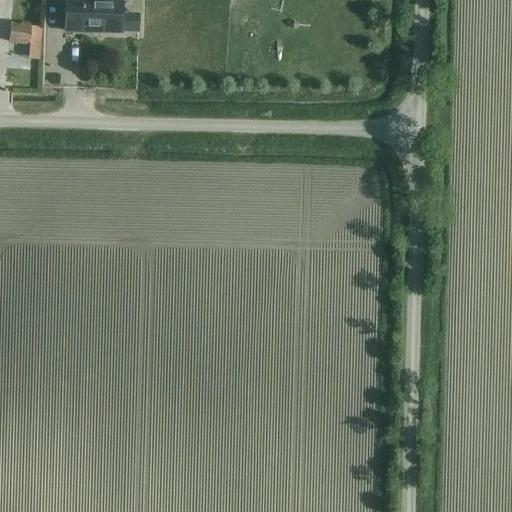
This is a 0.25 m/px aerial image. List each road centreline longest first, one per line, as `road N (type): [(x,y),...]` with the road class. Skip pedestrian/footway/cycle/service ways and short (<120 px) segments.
road 1 (unclassified): [(417,132),(0,123)]
road 2 (unclassified): [(410,511),(417,132)]
road 3 (unclassified): [(417,132),(421,0)]
